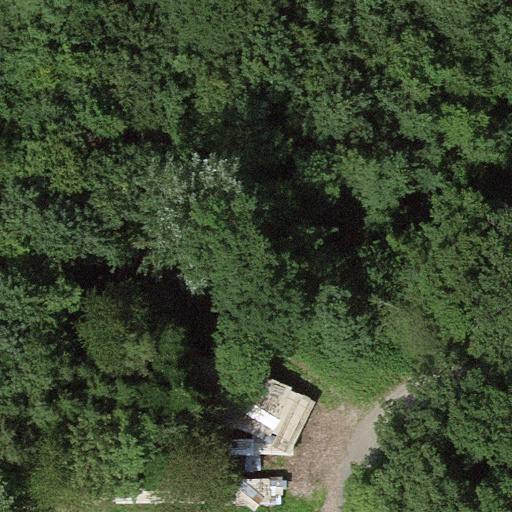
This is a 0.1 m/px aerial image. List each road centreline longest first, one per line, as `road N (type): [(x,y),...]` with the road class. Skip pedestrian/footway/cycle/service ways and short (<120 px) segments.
road 1 (track): [(0,204),(17,204),(222,290),(383,423)]
road 2 (track): [(511,358),(455,372),(383,423),(350,511)]
